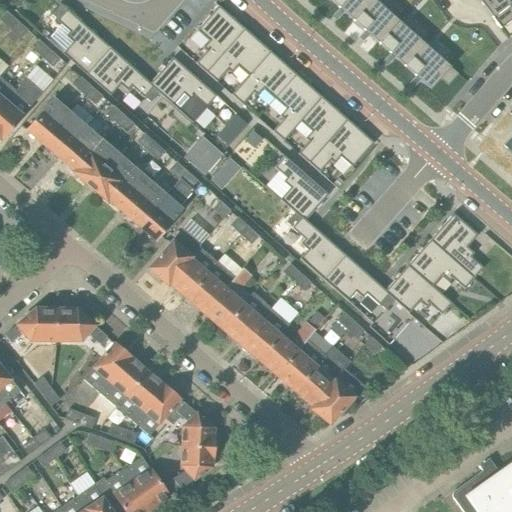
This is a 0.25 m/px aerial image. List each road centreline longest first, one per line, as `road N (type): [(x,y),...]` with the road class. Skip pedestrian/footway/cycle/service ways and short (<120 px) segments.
road 1 (unclassified): [(316,468),(61,248)]
road 2 (residential): [(316,468),(511,331)]
road 3 (residential): [(436,153),(264,0)]
